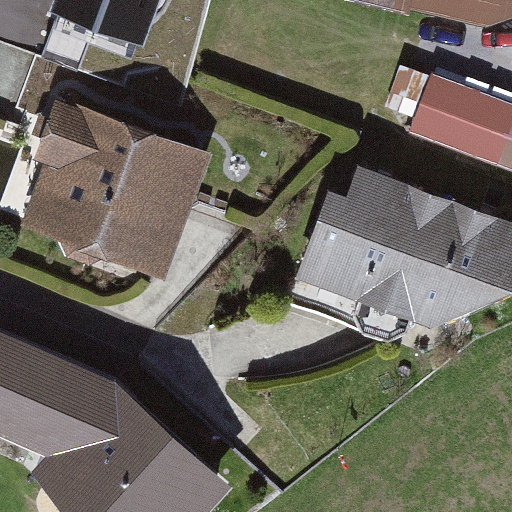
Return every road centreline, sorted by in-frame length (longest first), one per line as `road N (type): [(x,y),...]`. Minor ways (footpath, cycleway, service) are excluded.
road 1 (residential): [(143,342),(204,356),(268,347),(326,323)]
road 2 (residential): [(117,331),(165,292),(203,223)]
road 3 (residential): [(143,342),(243,434)]
road 4 (residential): [(0,283),(117,331)]
